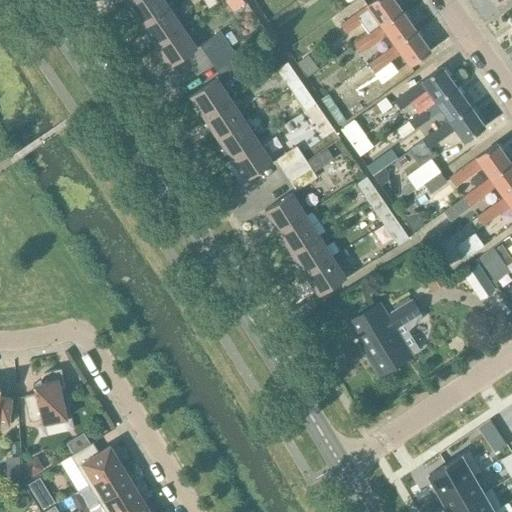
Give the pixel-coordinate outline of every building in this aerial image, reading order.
[(142,25),(169,6),(164,0),(132,0),(127,4),(142,25)] [(245,3),(242,0),(227,0),(225,2),(232,12),(245,3)] [(361,22),(369,33),(370,34),(402,11),(393,0),(374,0),(356,13),(357,14),(341,26),(346,33),(361,22)] [(169,6),(142,25),(156,46),(183,27),(169,6)] [(416,31),(402,11),(370,34),(369,33),(353,44),(360,54),(387,34),(394,45),(395,46),(416,31)] [(330,21),(312,34),(317,43),(320,48),(340,34),(330,21)] [(183,27),(156,46),(170,67),(197,48),(183,27)] [(231,47),(221,31),(200,45),(210,61),(231,47)] [(409,66),(414,62),(430,51),(416,31),(395,46),(394,45),(368,64),(375,73),(401,54),(409,66)] [(231,47),(210,61),(220,77),(242,62),(231,47)] [(318,69),(308,56),(298,63),(308,76),(318,69)] [(276,70),(291,91),(302,83),(288,62),(276,70)] [(442,67),(425,79),(394,101),(400,110),(428,90),(436,101),(456,87),(442,67)] [(216,78),(206,85),(190,96),(204,117),(230,99),(216,78)] [(316,104),(302,83),(291,91),(305,112),(316,104)] [(442,110),(450,121),(470,107),(456,87),(436,101),(396,130),(402,138),(442,110)] [(346,121),(328,94),(321,99),(339,126),(346,121)] [(376,105),(370,110),(375,117),(381,112),(383,114),(392,106),(385,97),(376,105)] [(230,99),(204,117),(218,138),(244,121),(230,99)] [(450,121),(408,150),(407,151),(419,167),(436,155),(430,148),(456,130),(464,141),(468,138),(484,127),(470,107),(450,121)] [(244,121),(218,138),(231,159),(258,142),(244,121)] [(373,147),(356,124),(344,134),(360,156),(373,147)] [(258,142),(231,159),(245,180),(272,163),(258,142)] [(482,166),(490,177),(490,178),(510,163),(496,143),(476,158),(450,177),(455,185),(482,166)] [(307,161),(297,145),(275,160),(285,176),(307,161)] [(391,148),(367,166),(373,176),(398,158),(391,148)] [(334,160),(328,150),(308,163),(307,161),(285,176),(296,191),(316,178),(313,173),(334,160)] [(420,186),(423,184),(440,171),(439,170),(434,163),(436,156),(436,155),(419,167),(406,177),(410,182),(405,186),(401,193),(404,197),(420,186)] [(461,198),(445,210),(443,212),(451,222),(471,207),(470,206),(496,187),(504,197),(504,198),(511,192),(511,165),(510,163),(490,178),(490,177),(461,198)] [(440,171),(423,184),(429,192),(443,183),(446,181),(440,171)] [(369,203),(380,197),(366,177),(356,184),(369,203)] [(292,192),(281,199),(264,210),(278,231),(306,214),(292,192)] [(511,192),(504,198),(504,197),(477,217),(484,226),(510,206),(511,208),(511,192)] [(441,205),(445,210),(461,198),(457,193),(441,205)] [(369,203),(383,224),(394,217),(380,197),(369,203)] [(306,214),(278,231),(292,253),(319,235),(306,214)] [(394,217),(383,224),(399,246),(409,239),(394,217)] [(456,262),(483,248),(472,227),(445,242),(456,262)] [(437,232),(425,240),(432,250),(444,242),(437,232)] [(319,235),(292,253),(305,274),(333,257),(319,235)] [(494,248),(479,259),(493,279),(508,269),(506,266),(511,262),(511,259),(502,245),(495,250),(494,248)] [(333,257),(305,274),(319,295),(346,278),(333,257)] [(424,277),(434,292),(447,283),(437,269),(424,277)] [(379,303),(365,311),(348,322),(356,334),(353,336),(354,339),(357,337),(380,374),(388,370),(391,375),(400,369),(397,364),(420,350),(409,331),(423,318),(413,302),(387,317),(379,303)] [(24,396),(29,422),(41,420),(42,425),(67,419),(60,389),(65,388),(61,369),(48,372),(45,373),(44,373),(43,374),(42,375),(42,376),(41,378),(41,379),(41,380),(41,383),(33,384),(35,394),(24,396)] [(0,423),(9,424),(9,418),(11,398),(0,397),(0,387),(0,423)] [(479,427),(484,434),(494,427),(490,420),(479,427)] [(83,433),(66,443),(73,454),(90,443),(83,433)] [(93,442),(75,453),(70,456),(88,485),(121,465),(110,446),(99,453),(93,442)] [(18,456),(6,457),(7,481),(20,480),(18,456)] [(46,469),(39,457),(23,466),(30,478),(46,469)] [(460,459),(427,478),(437,496),(471,477),(460,459)] [(100,504),(133,483),(121,465),(88,485),(100,504)] [(55,503),(39,477),(28,484),(43,510),(55,503)] [(471,477),(437,496),(446,511),(450,511),(481,494),(471,477)] [(133,483),(100,504),(104,511),(127,511),(144,502),(133,483)] [(21,494),(16,502),(21,505),(28,504),(30,500),(21,494)] [(490,511),(481,494),(450,511),(490,511)] [(150,511),(144,502),(127,511),(150,511)]
